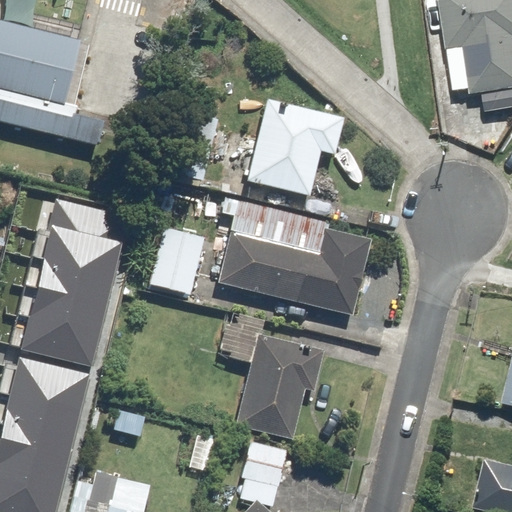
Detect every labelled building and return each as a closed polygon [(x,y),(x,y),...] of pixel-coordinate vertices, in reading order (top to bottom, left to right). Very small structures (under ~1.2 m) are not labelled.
[(78,0),(54,0),(51,12),(74,17),(78,0)] [(464,42),(472,88),(511,81),(511,0),(441,0),(448,44),(464,42)] [(74,41),(0,22),(0,104),(54,118),(74,41)] [(343,118),(267,99),(247,180),(309,195),(320,151),(334,155),(343,118)] [(163,228),(149,284),(190,294),(203,238),(163,228)] [(323,228),(317,251),(230,231),(217,282),(305,303),(352,314),(364,263),(370,240),(323,228)] [(38,231),(8,350),(83,369),(113,250),(38,231)] [(217,354),(250,362),(235,425),(292,439),(304,388),(314,391),(324,350),(260,335),(264,321),(228,312),(217,354)] [(10,364),(0,406),(0,511),(46,511),(77,379),(10,364)] [(286,451),(248,441),(239,477),(244,478),(240,496),(273,504),(286,451)] [(511,511),(511,465),(488,459),(476,507),(495,511),(511,511)] [(97,473),(90,502),(89,501),(86,511),(109,511),(111,506),(109,506),(116,477),(97,473)] [(267,511),(255,501),(244,511),(267,511)]
